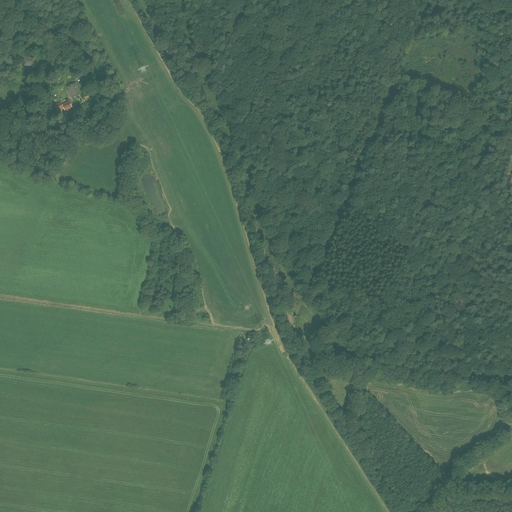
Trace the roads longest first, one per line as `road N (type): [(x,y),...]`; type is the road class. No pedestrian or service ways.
road 1 (track): [(422,0),(315,271)]
road 2 (residential): [(0,149),(134,82)]
